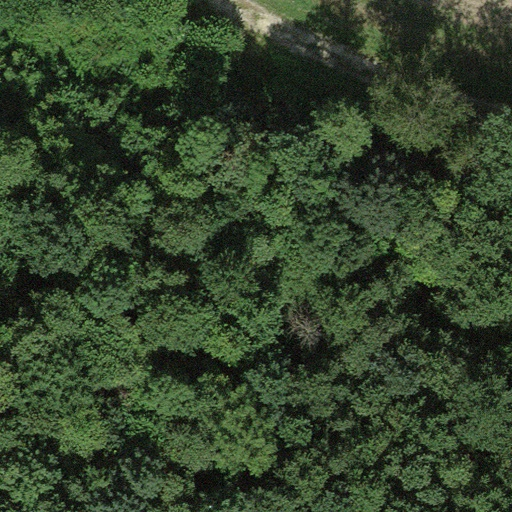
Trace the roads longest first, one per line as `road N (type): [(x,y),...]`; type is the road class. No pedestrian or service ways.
road 1 (track): [(203,0),(511,358)]
road 2 (track): [(511,107),(352,50),(243,0)]
